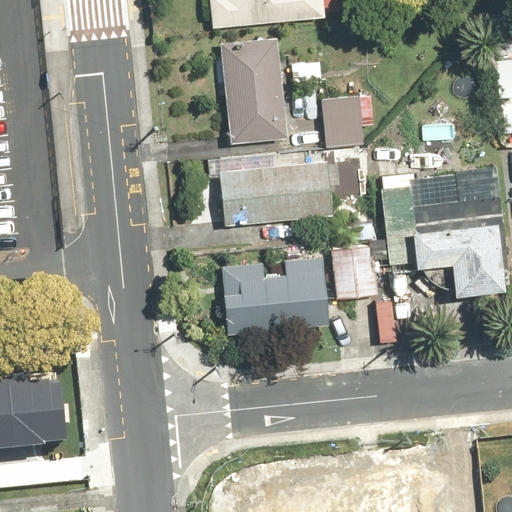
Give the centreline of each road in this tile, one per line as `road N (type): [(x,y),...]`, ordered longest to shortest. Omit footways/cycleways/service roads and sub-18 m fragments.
road 1 (residential): [(97,0),(141,420)]
road 2 (residential): [(141,420),(511,381)]
